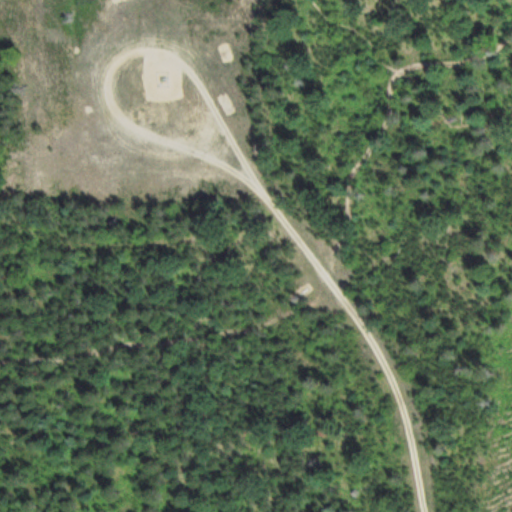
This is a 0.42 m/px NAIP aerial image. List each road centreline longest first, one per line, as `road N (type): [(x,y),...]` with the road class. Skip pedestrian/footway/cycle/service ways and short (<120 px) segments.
road 1 (track): [(422,511),(398,390),(377,348),(254,179),(138,127),(115,107),(110,74),(123,53),(172,53),(191,70),(254,179)]
road 2 (track): [(511,38),(485,53),(399,72),(373,149),(351,172),(349,226),(328,277),(297,297),(245,329),(0,360)]
